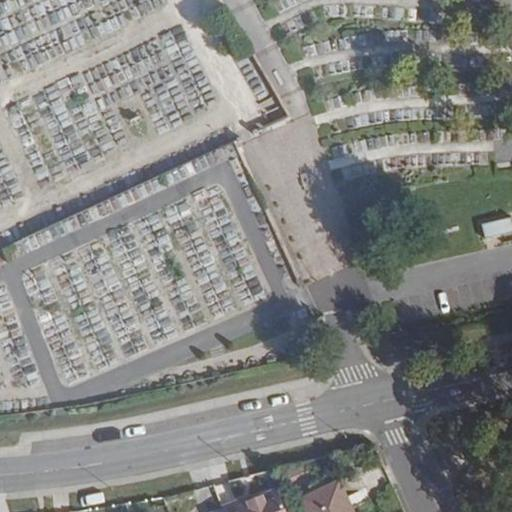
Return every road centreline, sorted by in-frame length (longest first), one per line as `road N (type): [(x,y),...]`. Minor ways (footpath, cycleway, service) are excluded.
road 1 (tertiary): [(0,475),(93,464),(373,402)]
road 2 (tertiary): [(373,402),(511,370)]
road 3 (residential): [(373,402),(427,511)]
